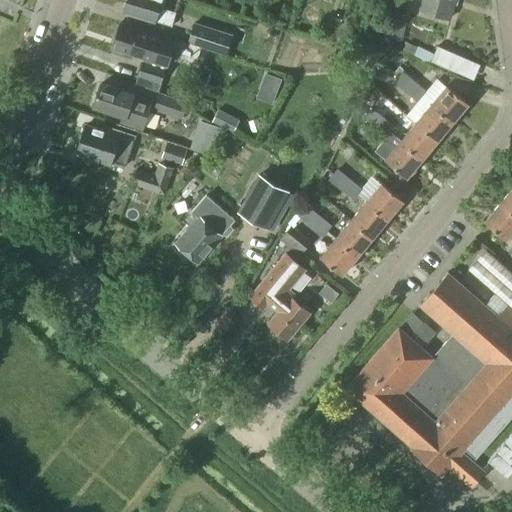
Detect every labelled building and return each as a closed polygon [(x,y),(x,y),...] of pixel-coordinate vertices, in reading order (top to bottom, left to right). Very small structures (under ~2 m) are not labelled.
[(171,26),(175,13),(158,7),(160,0),(126,0),(128,0),(124,12),(171,26)] [(423,0),(420,10),(449,19),(454,0),(423,0)] [(401,41),(405,23),(393,20),(389,38),(401,41)] [(226,55),(232,35),(193,22),(187,43),(226,55)] [(157,92),(167,65),(174,40),(120,24),(119,26),(116,26),(113,37),(116,39),(113,48),(143,58),(135,84),(157,92)] [(428,64),(432,56),(406,43),(403,51),(428,64)] [(454,72),(461,57),(437,46),(430,61),(454,72)] [(405,93),(414,82),(402,72),(393,82),(405,93)] [(414,82),(405,93),(417,103),(426,92),(414,82)] [(142,130),(152,100),(133,94),(101,83),(93,107),(121,116),(119,123),(142,130)] [(452,121),(454,122),(469,104),(446,84),(431,103),(452,121)] [(180,120),(186,102),(158,93),(152,111),(180,120)] [(438,141),(454,122),(452,121),(431,103),(415,122),(437,140),(438,141)] [(375,130),(384,118),(371,108),(362,120),(375,130)] [(217,109),(211,122),(233,133),(239,121),(217,109)] [(384,118),(375,130),(387,140),(396,128),(384,118)] [(423,160),(438,141),(437,140),(415,122),(400,141),(423,160)] [(102,130),(85,125),(76,153),(110,164),(124,168),(135,137),(103,126),(102,130)] [(407,178),(423,160),(400,141),(384,159),(407,178)] [(186,149),(166,143),(161,159),(181,165),(186,149)] [(340,190),(349,179),(336,169),(327,180),(340,190)] [(130,183),(151,190),(155,177),(135,170),(130,183)] [(267,230),(289,192),(258,174),(236,212),(267,230)] [(349,179),(340,190),(352,200),(361,188),(349,179)] [(366,200),(388,219),(404,201),(381,182),(366,200)] [(511,213),(511,186),(499,202),(511,213)] [(221,237),(220,236),(222,234),(226,236),(232,230),(229,226),(234,220),(205,195),(191,212),(198,219),(177,244),(198,262),(221,237)] [(373,238),(388,219),(366,200),(350,219),(373,238)] [(506,240),(511,233),(511,213),(499,202),(483,221),(506,240)] [(310,227),(319,215),(306,205),(303,209),(298,205),(293,211),(298,215),(297,216),(310,227)] [(319,215),(310,227),(322,237),(331,226),(319,215)] [(357,257),(373,238),(350,219),(334,238),(357,257)] [(301,253),(310,242),(291,225),(282,236),(301,253)] [(342,275),(357,257),(334,238),(319,256),(342,275)] [(503,289),(511,278),(511,269),(488,248),(474,263),(503,289)] [(310,313),(291,298),(294,295),(288,290),(305,270),(286,254),(251,297),(264,308),(271,300),(281,308),(268,323),(288,340),(310,313)] [(435,335),(410,313),(408,316),(398,327),(345,388),(412,447),(410,449),(427,464),(441,476),(448,467),(453,472),(470,487),(484,471),(462,452),(464,450),(475,459),(511,416),(511,311),(506,306),(498,316),(484,304),(447,272),(418,304),(419,305),(453,334),(437,353),(433,357),(423,348),(421,347),(425,343),(426,344),(435,335)] [(511,471),(511,432),(487,461),(506,478),(511,471)]
